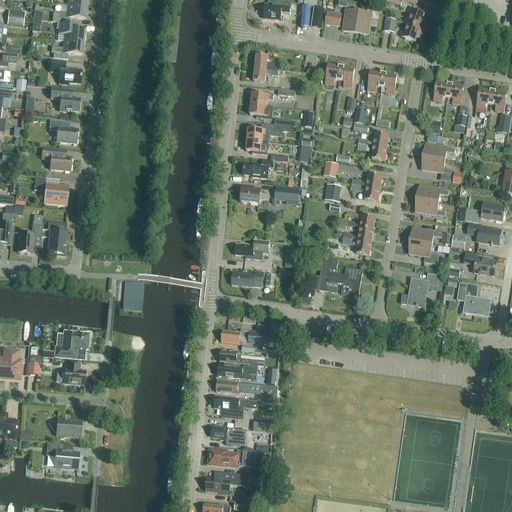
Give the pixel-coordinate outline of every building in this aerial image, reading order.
[(87,9),(87,0),(67,0),(67,7),(87,9)] [(403,1),(399,0),(388,0),(388,4),(401,8),(403,1)] [(276,8),(266,7),(264,20),(281,22),(282,14),(290,15),(291,4),(285,4),(285,3),(277,2),(276,8)] [(356,35),(359,14),(353,13),(354,7),(347,6),(348,4),(339,3),(338,7),(347,8),(343,33),(356,35)] [(301,6),(301,28),(309,28),(309,6),(301,6)] [(85,21),(87,9),(67,7),(66,14),(59,13),(59,15),(53,14),(52,24),(57,24),(70,25),(70,19),(85,21)] [(322,30),(325,11),(315,10),(312,29),(322,30)] [(412,16),(409,26),(425,31),(428,22),(423,20),(425,16),(413,12),(410,11),(408,15),(412,16)] [(24,21),(24,14),(8,12),(8,19),(24,21)] [(377,28),(379,14),(373,13),(371,27),(377,28)] [(325,27),(340,29),(342,16),(327,14),(325,27)] [(369,37),(372,16),(359,14),(356,35),(369,37)] [(23,28),(24,21),(8,19),(7,26),(23,28)] [(394,34),(396,21),(386,19),(384,33),(394,34)] [(40,33),(41,22),(33,22),(32,33),(40,33)] [(83,45),(84,33),(69,31),(70,25),(57,24),(56,30),(59,30),(58,35),(64,36),(64,43),(83,45)] [(422,41),(425,31),(409,26),(405,35),(402,34),(401,38),(404,39),(415,43),(417,39),(422,41)] [(1,37),(0,36),(0,52),(20,54),(20,48),(5,45),(6,37),(1,36),(1,37)] [(83,45),(64,43),(63,50),(52,49),(51,54),(54,54),(53,60),(67,61),(68,55),(82,57),(83,45)] [(0,66),(9,67),(10,62),(17,63),(18,54),(3,53),(2,62),(0,62),(0,66)] [(256,57),(255,70),(278,73),(279,67),(272,66),(272,67),(267,66),(268,58),(256,57)] [(80,86),(81,72),(64,70),(65,63),(51,62),(50,74),(60,75),(59,85),(67,86),(67,84),(80,86)] [(339,82),(342,69),(328,67),(325,86),(333,87),(334,81),(339,82)] [(352,90),(355,71),(342,69),(339,82),(344,83),(343,89),(352,90)] [(278,73),(255,70),(253,82),(265,84),(266,75),(272,76),(272,78),(278,78),(278,73)] [(279,71),(278,77),(296,80),(297,75),(279,71)] [(382,89),(384,76),(371,74),(368,93),(376,94),(377,88),(382,89)] [(394,97),(397,78),(384,76),(382,89),(387,90),(386,96),(394,97)] [(25,93),(27,82),(17,81),(15,92),(25,93)] [(0,90),(13,92),(14,85),(0,83),(0,90)] [(448,99),(450,86),(437,84),(434,103),(442,104),(443,99),(448,99)] [(464,88),(450,86),(448,99),(453,100),(452,106),(453,106),(452,109),(457,110),(457,107),(461,107),(464,88)] [(0,104),(1,104),(2,99),(8,100),(9,92),(0,90),(0,104)] [(52,90),(51,101),(61,102),(59,113),(66,113),(66,112),(78,113),(79,101),(71,100),(72,92),(66,91),(52,90)] [(491,106),(493,93),(479,91),(477,110),(485,111),(486,105),(491,106)] [(504,114),(506,95),(493,93),(491,106),(496,107),(495,113),(504,114)] [(273,102),(274,96),(267,95),(267,97),(252,96),(251,106),(267,108),(267,102),(273,102)] [(395,97),(394,109),(402,110),(403,98),(395,97)] [(354,113),(357,100),(350,99),(347,112),(354,113)] [(248,114),(248,104),(240,104),(240,114),(248,114)] [(251,106),(250,117),(256,117),(256,120),(272,121),(274,109),(267,108),(251,106)] [(365,127),(367,114),(356,112),(354,125),(365,127)] [(305,122),(315,123),(316,116),(306,115),(305,122)] [(459,117),(457,127),(461,128),(464,128),(466,128),(467,118),(466,118),(459,117)] [(497,128),(496,134),(508,136),(511,118),(502,117),(500,129),(497,128)] [(472,138),(475,120),(469,119),(466,137),(472,138)] [(345,120),(344,127),(352,128),(353,121),(345,120)] [(76,146),(77,131),(63,129),(64,123),(50,122),(49,131),(58,132),(56,144),(76,146)] [(305,122),(304,130),(314,131),(315,123),(305,122)] [(282,139),(283,133),(291,134),(292,128),(275,127),(263,125),(263,133),(248,131),(247,142),(269,144),(270,138),(282,139)] [(368,134),(368,128),(355,126),(354,132),(368,134)] [(441,136),(442,128),(430,126),(429,134),(441,136)] [(497,134),(495,152),(504,153),(506,136),(497,134)] [(376,135),(375,142),(359,140),(358,145),(387,150),(389,137),(376,135)] [(436,145),(437,138),(429,136),(428,143),(436,145)] [(268,157),(269,144),(247,142),(246,153),(252,153),(252,156),(268,157)] [(478,151),(483,146),(480,143),(475,147),(478,151)] [(385,163),(387,150),(358,145),(357,151),(373,154),(372,161),(385,163)] [(447,149),(426,146),(424,160),(445,163),(447,154),(455,155),(455,151),(447,150),(447,149)] [(70,173),(71,159),(58,158),(59,151),(42,149),(41,161),(51,162),(50,171),(70,173)] [(19,165),(19,157),(4,155),(3,163),(19,165)] [(350,165),(351,158),(337,156),(336,163),(350,165)] [(444,171),(445,163),(424,160),(422,172),(443,175),(451,176),(452,172),(444,171)] [(274,163),(271,163),(269,162),(268,168),(253,166),(252,167),(245,167),(244,177),(251,178),(251,179),(268,181),(269,170),(273,170),(274,163)] [(336,180),(339,165),(326,163),(324,178),(336,180)] [(511,196),(511,166),(507,166),(502,195),(511,196)] [(454,174),(453,183),(461,184),(462,175),(454,174)] [(369,176),(368,183),(352,181),(351,186),(380,191),(382,178),(369,176)] [(64,205),(66,189),(45,186),(46,180),(35,179),(34,191),(43,192),(43,191),(47,191),(46,195),(45,195),(44,203),(47,203),(47,204),(64,205)] [(339,204),(342,188),(328,186),(325,202),(339,204)] [(378,204),(380,191),(351,186),(351,192),(366,194),(365,202),(378,204)] [(298,208),(300,190),(276,188),(275,201),(287,203),(286,206),(298,208)] [(441,192),(420,188),(418,199),(439,202),(440,196),(448,197),(449,193),(441,192)] [(268,202),(269,196),(261,195),(261,193),(242,191),(241,204),(259,206),(260,201),(268,202)] [(0,205),(13,207),(14,199),(0,197),(0,205)] [(438,213),(439,202),(418,199),(416,214),(437,217),(445,218),(446,214),(438,213)] [(341,207),(331,205),(329,212),(340,214),(341,207)] [(484,205),(482,213),(482,214),(467,211),(465,223),(480,225),(481,220),(503,224),(505,209),(484,205)] [(0,252),(2,252),(3,244),(10,245),(10,239),(12,225),(13,216),(3,215),(2,224),(0,223),(0,252)] [(41,239),(43,225),(43,217),(34,216),(33,224),(32,236),(19,234),(17,254),(32,255),(34,238),(41,239)] [(362,217),(361,224),(346,222),(345,227),(360,230),(374,232),(376,220),(362,217)] [(312,231),(312,222),(299,222),(299,231),(312,231)] [(65,259),(68,233),(66,233),(67,226),(48,224),(47,232),(50,232),(47,255),(57,255),(56,258),(65,259)] [(499,247),(501,233),(480,229),(480,228),(469,226),(468,236),(478,238),(477,244),(499,247)] [(372,245),(374,232),(360,230),(359,237),(344,234),(343,240),(372,245)] [(413,231),(411,242),(433,245),(434,238),(442,240),(442,235),(434,234),(413,231)] [(464,251),(467,239),(454,236),(451,249),(464,251)] [(369,257),(372,245),(343,240),(342,246),(357,248),(356,255),(369,257)] [(236,246),(235,257),(246,258),(246,260),(245,260),(245,261),(264,263),(264,262),(263,262),(264,255),(268,256),(270,244),(255,242),(254,248),(248,247),(248,246),(241,246),(241,247),(236,246)] [(431,255),(433,245),(411,242),(409,256),(425,259),(424,265),(437,267),(439,256),(431,255)] [(494,278),(496,263),(477,260),(477,257),(466,255),(465,265),(475,267),(474,275),(494,278)] [(299,271),(300,258),(287,257),(285,270),(299,271)] [(322,278),(319,292),(326,294),(327,291),(337,293),(339,285),(351,287),(349,297),(358,299),(361,282),(363,272),(346,269),(345,277),(336,276),(338,262),(323,260),(320,278),(322,278)] [(459,279),(461,272),(451,270),(449,278),(459,279)] [(262,290),(263,274),(255,273),(255,277),(233,275),(232,287),(262,290)] [(274,289),(276,276),(267,275),(265,288),(274,289)] [(409,298),(408,307),(424,309),(428,287),(438,288),(440,278),(428,276),(427,284),(412,281),(412,282),(413,282),(410,298),(409,298)] [(315,277),(312,291),(319,292),(322,278),(320,278),(315,277)] [(457,290),(458,281),(449,279),(448,288),(454,289),(457,290)] [(143,296),(144,284),(125,282),(124,297),(143,299),(143,296)] [(460,286),(458,302),(466,303),(464,314),(482,317),(483,314),(488,315),(490,303),(476,300),(478,288),(470,287),(460,286)] [(445,288),(444,296),(453,297),(454,289),(448,288),(445,288)] [(142,313),(143,299),(124,297),(123,312),(142,313)] [(301,305),(311,307),(312,300),(303,298),(301,305)] [(222,344),(222,345),(222,344),(240,346),(242,346),(249,347),(249,340),(250,333),(241,332),(241,335),(240,335),(239,334),(236,333),(235,334),(224,333),(223,333),(222,344)] [(250,333),(249,340),(249,347),(263,348),(269,349),(270,335),(250,333)] [(64,334),(64,336),(57,335),(56,350),(55,359),(85,362),(86,351),(88,351),(89,336),(64,334)] [(249,347),(242,346),(242,353),(262,355),(263,348),(249,347)] [(52,351),(44,350),(44,358),(52,359),(52,351)] [(0,360),(0,379),(19,381),(21,363),(17,362),(18,353),(5,352),(4,361),(0,360)] [(237,360),(238,353),(233,353),(233,354),(222,353),(222,354),(221,355),(220,358),(221,359),(221,364),(244,366),(244,367),(261,368),(262,362),(237,360)] [(39,377),(40,360),(29,359),(27,376),(39,377)] [(85,387),(86,374),(79,373),(80,363),(68,362),(67,372),(65,372),(64,385),(85,387)] [(261,369),(261,368),(244,367),(243,369),(220,367),(219,367),(218,378),(242,381),(243,375),(257,377),(258,368),(261,369)] [(277,372),(269,372),(268,379),(276,380),(277,372)] [(244,386),(238,385),(218,383),(217,394),(237,396),(238,393),(243,394),(244,386)] [(278,389),(262,387),(262,393),(268,393),(267,404),(276,405),(278,389)] [(239,412),(240,407),(244,407),(244,410),(258,411),(258,403),(240,401),(216,399),(215,403),(214,404),(214,407),(215,408),(214,410),(222,411),(221,415),(222,417),(223,419),(225,420),(242,422),(244,412),(239,412)] [(17,440),(18,423),(6,422),(6,416),(0,415),(0,435),(4,436),(4,439),(17,440)] [(82,423),(58,421),(57,424),(51,429),(56,435),(56,438),(59,438),(60,440),(63,440),(64,439),(80,440),(82,423)] [(272,435),(273,426),(254,424),(253,433),(272,435)] [(251,433),(228,430),(213,428),(212,440),(221,441),(220,442),(227,443),(227,438),(245,440),(245,437),(251,438),(251,433)] [(79,455),(63,454),(64,446),(47,445),(46,458),(56,459),(55,469),(77,471),(79,455)] [(270,451),(271,446),(257,445),(256,453),(270,455),(270,451)] [(255,469),(256,453),(243,452),(239,452),(238,456),(226,454),(210,452),(209,466),(224,468),(224,467),(238,469),(238,467),(255,469)] [(216,474),(215,481),(207,480),(206,493),(221,495),(221,496),(230,497),(231,486),(247,488),(248,477),(215,474),(216,474)] [(245,504),(264,506),(265,493),(256,492),(256,498),(246,497),(245,504)] [(237,511),(251,511),(252,505),(235,503),(234,511),(237,511)]
